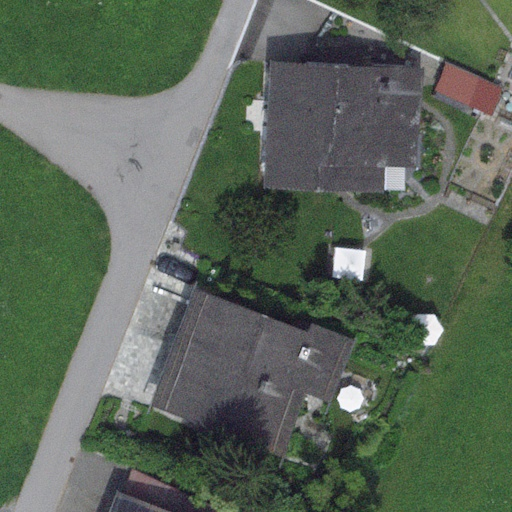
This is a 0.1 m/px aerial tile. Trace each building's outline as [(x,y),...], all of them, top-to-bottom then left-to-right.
[(418,66),(267,59),(262,185),(381,189),(382,166),(414,167),(418,66)] [(499,88),(443,63),(431,90),(487,115),(499,88)] [(302,329),(191,288),(148,404),(279,453),(301,393),(330,403),(354,338),(306,320),(302,329)] [(240,511),(132,457),(120,490),(177,511),(240,511)] [(177,511),(120,490),(112,487),(102,511),(177,511)]
